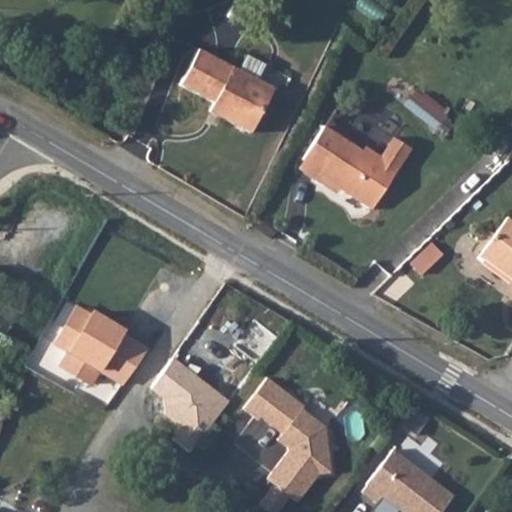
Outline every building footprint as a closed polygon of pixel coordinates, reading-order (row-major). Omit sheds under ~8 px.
[(257,79),(238,70),(198,49),(179,85),(213,102),(230,111),(225,120),(250,133),(273,88),(257,79)] [(238,70),(257,79),(264,65),(246,55),(238,70)] [(421,98),(412,110),(436,129),(445,117),(421,98)] [(230,111),(213,102),(208,111),(225,120),(230,111)] [(445,117),(436,129),(433,132),(441,138),(453,124),(445,117)] [(365,146),(362,151),(323,125),(298,168),(315,179),(318,175),(371,209),(410,148),(393,137),(380,156),(365,146)] [(511,221),(506,217),(479,255),(511,279),(511,221)] [(413,263),(424,275),(446,254),(435,243),(413,263)] [(0,343),(35,361),(44,343),(8,323),(21,297),(0,286),(0,343)] [(0,511),(0,430),(35,361),(0,343),(0,511)] [(297,408),(259,380),(236,411),(252,423),(254,420),(276,436),(280,440),(282,450),(282,453),(261,481),(269,487),(254,507),(260,511),(274,511),(284,498),(292,504),(313,476),(325,474),(318,429),(295,411),(297,408)] [(280,440),(276,436),(271,442),(282,450),(280,440)] [(430,511),(443,495),(384,450),(353,492),(368,503),(373,495),(396,511),(430,511)]
